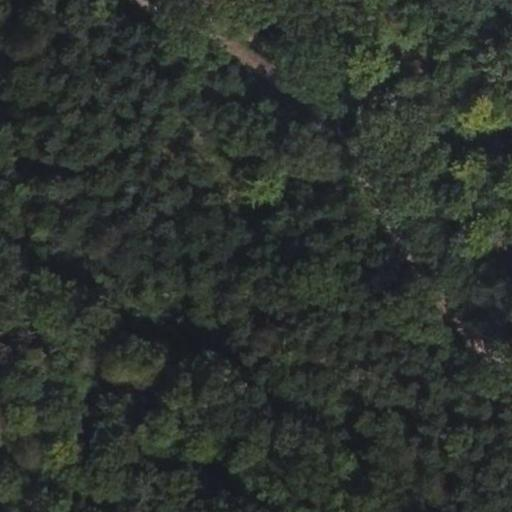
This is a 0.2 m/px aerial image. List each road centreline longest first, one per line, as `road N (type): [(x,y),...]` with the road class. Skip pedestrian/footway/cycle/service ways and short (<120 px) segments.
road 1 (track): [(279,80),(344,139),(410,273),(484,348),(511,360)]
road 2 (track): [(143,0),(279,80)]
